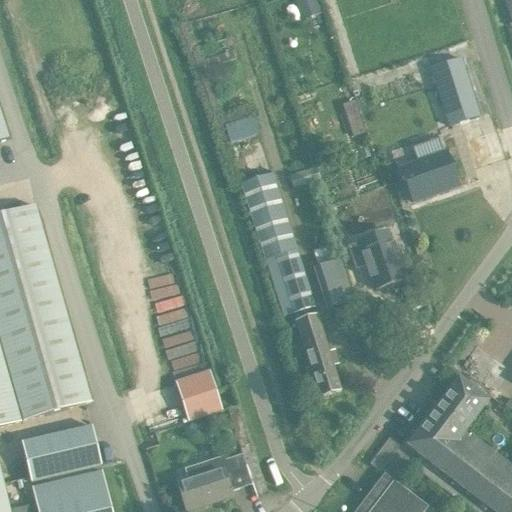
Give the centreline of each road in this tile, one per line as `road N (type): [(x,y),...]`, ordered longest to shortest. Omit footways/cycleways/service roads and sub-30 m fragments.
road 1 (unknown): [(145,0),(293,450),(331,473)]
road 2 (unclassified): [(294,511),(511,235)]
road 3 (residential): [(473,0),(511,129)]
